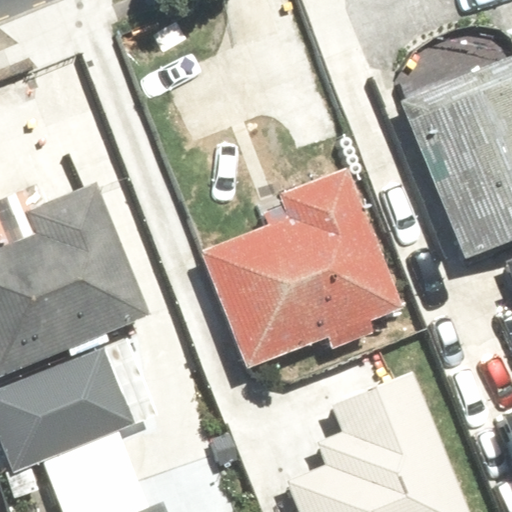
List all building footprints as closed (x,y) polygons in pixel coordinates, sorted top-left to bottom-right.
[(511,55),(399,102),(465,262),(511,242),(511,55)] [(30,138),(46,180),(0,197),(0,379),(69,353),(72,361),(107,347),(103,335),(151,317),(76,121),(30,138)] [(257,203),(265,227),(202,249),(244,367),(323,339),(327,350),(372,333),(367,319),(399,308),(349,170),(257,203)] [(511,267),(503,271),(511,291),(511,395),(486,407),(511,468),(511,267)] [(0,394),(0,434),(13,466),(131,419),(105,353),(0,394)] [(465,511),(412,376),(333,408),(343,434),(316,445),(325,468),(287,484),(298,511),(465,511)] [(165,511),(161,498),(123,511),(165,511)]
